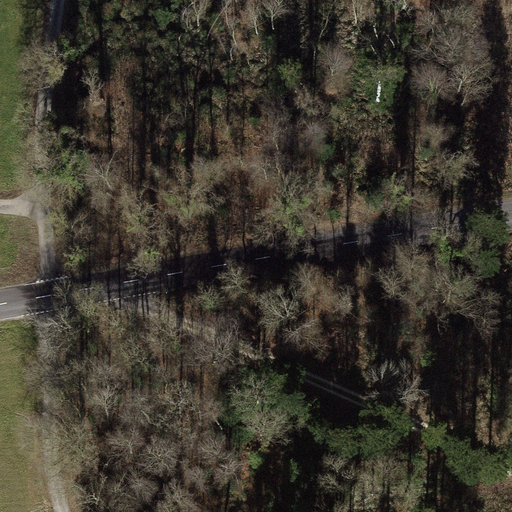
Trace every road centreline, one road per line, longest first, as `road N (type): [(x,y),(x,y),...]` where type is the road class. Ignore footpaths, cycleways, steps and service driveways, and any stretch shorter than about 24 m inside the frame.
road 1 (tertiary): [(511,217),(0,306)]
road 2 (track): [(54,0),(43,73),(48,298),(54,418),(71,511)]
road 3 (track): [(511,470),(147,304),(122,284)]
